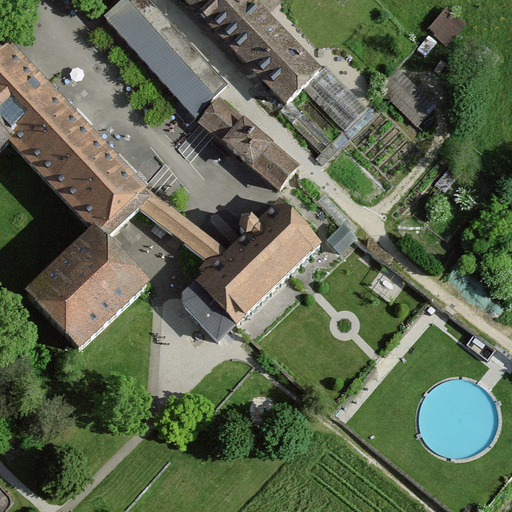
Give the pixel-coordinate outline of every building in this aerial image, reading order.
[(226,87),(148,0),(134,0),(129,5),(127,2),(107,21),(195,119),(213,100),(226,87)] [(318,74),(246,0),(184,0),(286,105),(287,106),(290,103),(304,90),(319,75),(318,74)] [(443,41),(459,23),(448,13),(431,31),(443,41)] [(0,62),(0,133),(10,144),(95,235),(103,244),(139,210),(142,194),(10,52),(0,62)] [(287,106),(286,105),(279,112),(321,155),(316,160),(323,166),(375,116),(326,67),(318,74),(319,75),(304,90),(345,132),(333,145),(302,114),(301,115),(290,103),(287,106)] [(431,111),(394,72),(379,87),(416,126),(431,111)] [(297,171),(217,104),(200,125),(280,192),(297,171)] [(0,152),(10,144),(0,133),(0,152)] [(457,164),(438,187),(445,193),(464,170),(457,164)] [(226,259),(142,194),(139,210),(208,264),(226,259)] [(226,259),(208,264),(201,272),(206,277),(193,290),(189,286),(175,299),(219,344),(220,343),(218,341),(235,326),(236,327),(320,248),(280,206),(258,228),(251,221),(242,224),(240,232),(246,239),(226,259)] [(511,229),(511,209),(501,223),(511,231),(511,229)] [(342,231),(329,244),(330,245),(331,243),(340,253),(339,254),(340,256),(354,243),(355,245),(356,243),(342,228),(341,230),(342,231)] [(95,235),(27,298),(78,352),(146,289),(103,244),(95,235)]
